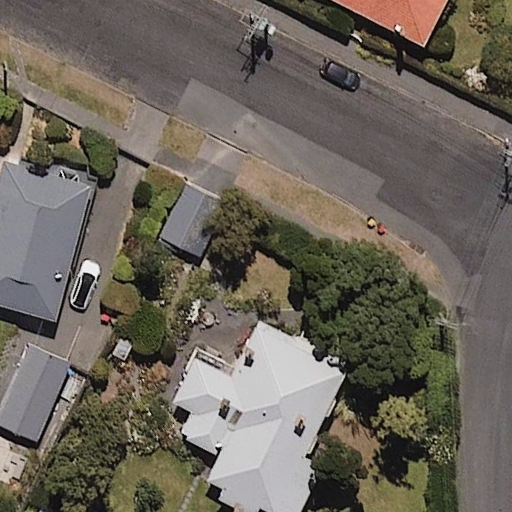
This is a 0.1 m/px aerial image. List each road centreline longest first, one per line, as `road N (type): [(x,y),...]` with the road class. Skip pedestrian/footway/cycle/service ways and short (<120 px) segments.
road 1 (residential): [(511,220),(56,0)]
road 2 (residential): [(488,511),(492,399),(511,277)]
